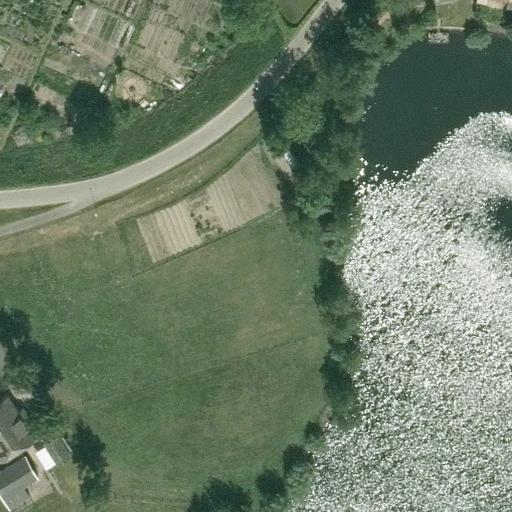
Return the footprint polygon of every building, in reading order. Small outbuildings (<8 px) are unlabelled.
[(326,197),(306,206),(311,219),(332,210),(326,197)] [(38,432),(26,413),(21,416),(7,393),(0,396),(0,419),(17,445),(38,432)] [(0,456),(17,445),(0,419),(0,456)] [(70,453),(57,433),(43,441),(56,462),(70,453)] [(23,483),(26,481),(37,474),(25,453),(0,469),(0,490),(3,495),(9,506),(29,493),(23,483)]
